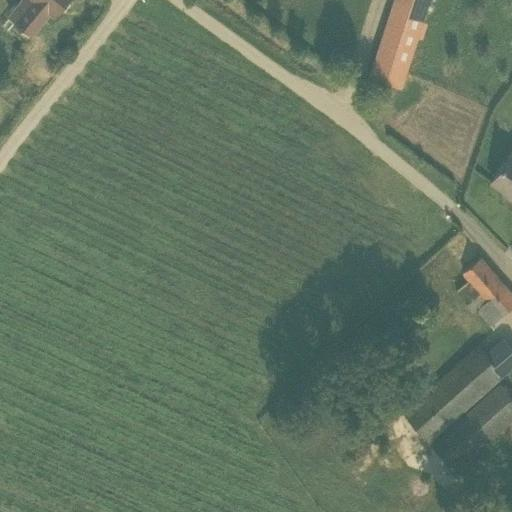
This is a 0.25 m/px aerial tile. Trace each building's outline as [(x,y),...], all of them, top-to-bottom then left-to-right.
[(21,0),(11,13),(33,32),(52,9),(56,13),(66,0),(21,0)] [(402,85),(430,0),(395,0),(371,75),(402,85)] [(511,154),(492,181),(507,192),(509,189),(511,191),(511,154)] [(463,271),(469,278),(456,289),(474,311),(477,308),(511,350),(511,349),(511,292),(482,256),(463,271)] [(429,440),(504,373),(479,344),(404,411),(429,440)] [(454,470),(511,418),(511,395),(501,382),(432,443),(454,470)]
